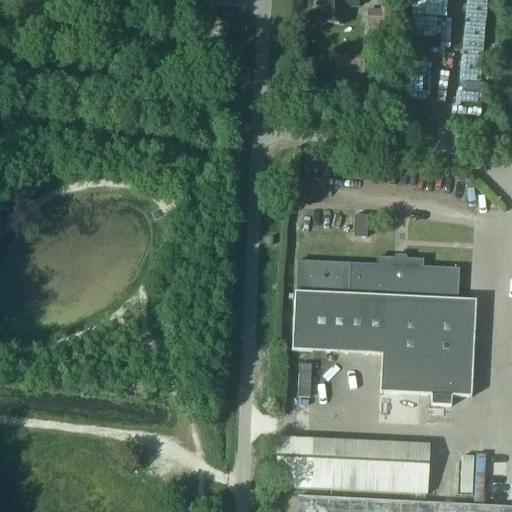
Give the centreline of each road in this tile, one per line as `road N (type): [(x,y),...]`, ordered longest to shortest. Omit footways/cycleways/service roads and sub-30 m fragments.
road 1 (unclassified): [(241,511),(256,130)]
road 2 (unclassified): [(256,130),(511,169)]
road 3 (track): [(0,419),(143,437),(242,483)]
road 4 (unclassified): [(256,130),(262,0)]
